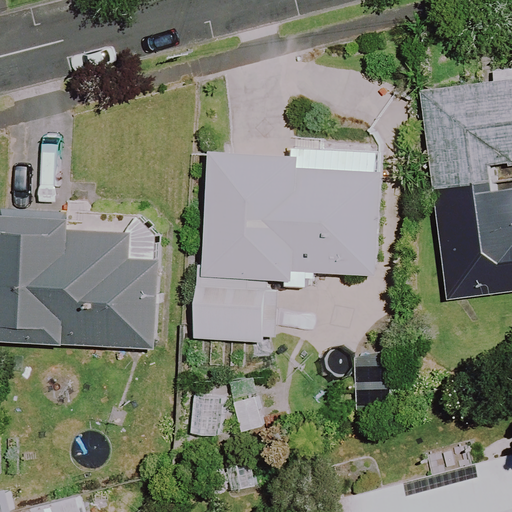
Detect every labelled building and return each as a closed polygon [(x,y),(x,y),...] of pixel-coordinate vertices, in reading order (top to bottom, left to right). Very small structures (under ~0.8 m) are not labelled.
[(511,72),(492,75),(493,85),(423,92),(446,299),(511,291),(511,72)] [(302,147),(302,158),(223,154),(218,266),(207,265),(205,307),(193,307),(192,337),(278,341),(280,289),(318,291),(318,273),(375,275),(381,150),(302,147)] [(66,213),(3,210),(0,242),(0,337),(158,348),(162,263),(129,262),(131,234),(65,231),(66,213)] [(511,511),(511,457),(475,467),(478,478),(407,496),(404,483),(315,505),(317,511),(511,511)] [(108,511),(102,488),(20,511),(108,511)]
